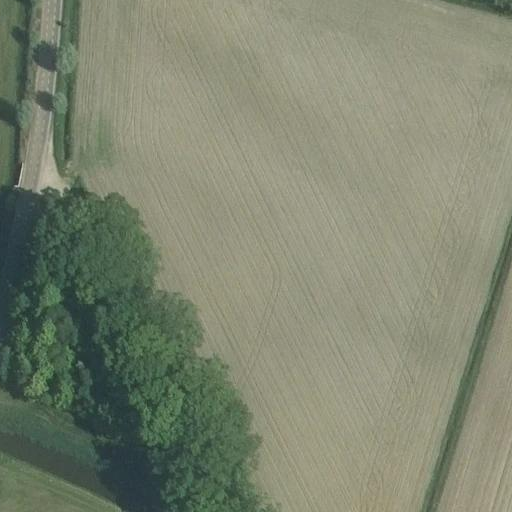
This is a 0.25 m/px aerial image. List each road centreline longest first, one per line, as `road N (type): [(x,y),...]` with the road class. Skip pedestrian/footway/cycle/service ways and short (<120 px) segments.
road 1 (track): [(35,148),(214,511)]
road 2 (tertiary): [(0,330),(24,229),(50,0)]
